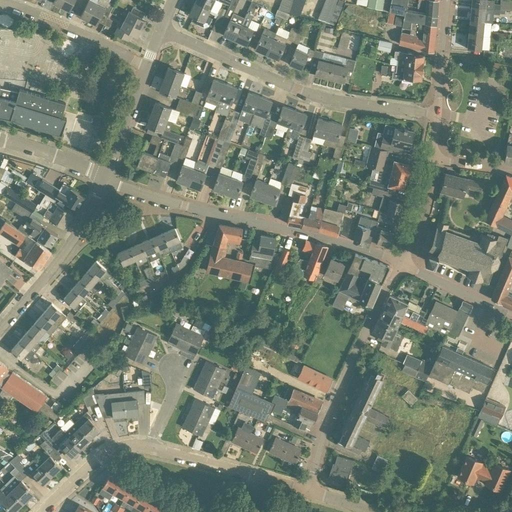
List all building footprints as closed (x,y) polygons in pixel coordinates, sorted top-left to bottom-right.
[(64,0),(61,7),(69,12),(71,8),(76,11),(81,0),(64,0)] [(81,0),(76,11),(82,14),(80,17),(89,21),(97,5),(99,0),(98,0),(96,5),(89,1),(88,0),(81,0)] [(99,0),(97,5),(89,21),(97,25),(98,22),(103,25),(107,18),(113,5),(109,2),(110,0),(99,0)] [(195,0),(194,3),(210,11),(214,0),(195,0)] [(229,7),(225,18),(230,20),(223,36),(234,41),(241,25),(246,14),(244,18),(233,13),(234,9),(235,10),(239,0),(232,0),(232,1),(229,7)] [(282,0),(281,4),(292,8),(294,3),(287,0),(282,0)] [(334,26),(344,2),(339,0),(338,0),(338,2),(336,8),(333,13),(331,19),(329,24),(334,26)] [(403,20),(424,24),(424,23),(436,25),(437,16),(437,13),(426,12),(426,13),(406,11),(407,0),(369,0),(369,1),(368,7),(389,11),(394,13),(396,13),(404,15),(403,20)] [(426,9),(426,12),(437,13),(438,0),(437,0),(417,0),(417,8),(426,9)] [(485,8),(499,10),(500,5),(494,4),(494,2),(486,1),(485,0),(472,0),(472,7),(485,8)] [(246,14),(241,25),(234,41),(246,46),(253,30),(247,28),(252,16),(257,5),(251,2),(246,14)] [(210,11),(194,3),(189,15),(204,22),(210,11)] [(303,6),(294,3),(292,8),(301,12),(303,6)] [(333,13),(336,8),(324,3),(322,9),(333,13)] [(279,10),(290,14),(292,8),(281,4),(279,10)] [(348,6),(344,11),(350,17),(354,12),(348,6)] [(484,23),(484,16),(485,8),(472,7),(470,21),(484,23)] [(145,14),(143,13),(133,8),(130,13),(128,12),(124,20),(141,29),(145,21),(142,19),(145,14)] [(225,17),(227,11),(221,8),(219,14),(225,17)] [(301,12),(292,8),(290,14),(299,17),(301,12)] [(331,19),(333,13),(322,9),(320,14),(331,19)] [(290,14),(279,10),(278,10),(275,16),(279,18),(282,19),(287,21),(290,14)] [(392,25),(394,13),(389,11),(386,23),(392,25)] [(410,30),(409,37),(400,34),(399,44),(433,53),(436,25),(424,23),(424,24),(403,20),(404,15),(396,13),(394,25),(402,27),(401,29),(410,30)] [(320,14),(317,20),(329,24),(331,19),(320,14)] [(218,33),(225,18),(219,15),(212,30),(218,33)] [(112,21),(107,18),(103,25),(109,27),(112,21)] [(141,29),(124,20),(120,29),(118,28),(114,34),(128,42),(131,35),(137,38),(141,29)] [(482,37),(482,36),(483,30),(484,23),(470,21),(469,35),(482,37)] [(266,55),(275,34),(276,33),(265,28),(260,26),(259,28),(264,30),(262,35),(262,34),(255,50),(266,55)] [(292,42),(297,31),(292,28),(286,40),(292,42)] [(297,31),(292,42),(298,45),(303,33),(297,31)] [(360,36),(342,31),(337,52),(355,56),(360,36)] [(285,44),(284,44),(286,39),(275,34),(266,55),(278,60),(285,44)] [(481,51),(482,37),(469,35),(467,49),(481,51)] [(391,43),(379,40),(376,48),(389,52),(391,43)] [(311,65),(312,62),(315,51),(309,49),(306,54),(296,49),(289,65),(301,70),(304,63),(311,65)] [(315,51),(312,62),(318,63),(315,75),(329,79),(334,60),(326,58),(325,62),(321,61),(324,53),(315,51)] [(396,65),(407,66),(422,68),(423,56),(413,55),(413,53),(395,51),(394,58),(397,58),(396,65)] [(334,60),(329,79),(344,82),(347,70),(353,72),(355,61),(347,59),(345,67),(341,66),(342,62),(334,60)] [(372,72),(388,74),(389,64),(374,62),(372,72)] [(422,68),(407,66),(396,65),(395,72),(392,72),(392,79),(411,81),(411,79),(421,80),(422,68)] [(168,68),(163,80),(180,86),(184,74),(168,68)] [(185,72),(181,84),(187,86),(191,74),(185,72)] [(175,97),(180,86),(163,80),(159,91),(175,97)] [(217,106),(219,100),(225,84),(213,80),(207,96),(205,102),(217,106)] [(237,88),(225,84),(219,100),(225,103),(221,113),(227,115),(224,121),(217,138),(224,141),(235,111),(229,109),(230,105),(231,105),(237,88)] [(0,88),(0,86),(0,85),(0,116),(11,119),(14,120),(63,135),(63,134),(62,134),(66,119),(62,117),(66,104),(19,90),(18,92),(0,88)] [(191,103),(189,109),(187,115),(193,117),(197,105),(201,93),(196,91),(191,103)] [(250,124),(254,113),(260,97),(248,93),(242,109),(240,113),(235,111),(224,141),(229,143),(236,125),(238,120),(250,124)] [(260,97),(254,113),(266,117),(272,101),(260,97)] [(177,105),(189,109),(191,103),(180,98),(177,105)] [(150,114),(167,120),(171,109),(155,103),(150,114)] [(187,115),(189,109),(177,105),(175,110),(187,115)] [(197,105),(193,117),(199,119),(203,107),(197,105)] [(277,122),(289,127),(294,110),(283,106),(277,122)] [(299,136),(300,131),(306,115),(294,110),(289,127),(294,129),(293,133),(299,136)] [(146,126),(162,132),(160,137),(177,144),(180,136),(170,132),(173,123),(167,120),(150,114),(146,126)] [(103,120),(94,117),(92,124),(101,127),(103,120)] [(198,130),(201,121),(193,118),(190,128),(198,130)] [(313,135),(325,138),(330,122),(318,118),(313,135)] [(330,122),(325,138),(337,141),(342,125),(330,122)] [(265,137),(269,125),(263,123),(259,134),(265,137)] [(269,125),(265,137),(271,139),(275,127),(269,125)] [(383,134),(380,144),(379,149),(380,149),(386,150),(395,153),(397,146),(408,149),(413,132),(407,130),(407,129),(406,129),(405,131),(397,129),(395,136),(383,134)] [(355,130),(347,132),(346,138),(347,140),(357,138),(355,130)] [(152,172),(157,157),(159,152),(164,139),(152,135),(149,143),(157,146),(153,156),(142,152),(137,166),(152,172)] [(299,136),(295,148),(291,158),(298,160),(305,138),(299,136)] [(182,146),(178,158),(184,160),(191,140),(186,138),(182,146)] [(215,166),(224,141),(217,138),(216,144),(213,153),(209,164),(215,166)] [(305,138),(298,160),(297,164),(302,165),(304,160),(309,162),(310,158),(310,157),(311,153),(307,152),(311,140),(305,138)] [(229,143),(224,141),(215,166),(221,169),(225,157),(230,143),(229,143)] [(159,152),(157,157),(152,172),(165,177),(173,156),(178,158),(182,146),(174,143),(170,156),(159,152)] [(339,160),(342,148),(336,146),(335,148),(333,159),(339,160)] [(376,169),(389,172),(408,177),(409,173),(410,173),(412,165),(411,165),(394,161),(393,166),(383,164),(386,150),(380,149),(379,149),(370,147),(366,162),(354,160),(353,164),(376,169)] [(246,158),(250,159),(242,180),(249,182),(252,173),(259,154),(248,150),(241,148),(239,154),(246,156),(246,158)] [(259,154),(252,173),(258,176),(262,164),(265,156),(259,154)] [(205,174),(209,164),(197,160),(194,170),(188,186),(200,190),(206,174),(205,174)] [(287,186),(291,175),(294,165),(288,163),(285,172),(281,184),(287,186)] [(176,181),(188,186),(194,170),(182,165),(176,181)] [(37,205),(6,186),(4,184),(9,172),(5,170),(0,166),(0,192),(15,203),(32,213),(37,205)] [(404,190),(408,177),(389,172),(386,183),(388,184),(388,186),(404,190)] [(225,194),(230,178),(219,173),(213,190),(225,194)] [(501,257),(507,239),(498,235),(498,238),(491,235),(490,238),(480,234),(480,237),(474,235),(473,237),(447,227),(448,225),(441,222),(444,200),(445,196),(442,196),(444,192),(462,197),(464,187),(480,192),(482,184),(477,182),(455,176),(455,175),(452,174),(452,175),(445,174),(438,198),(442,199),(440,206),(438,221),(424,260),(434,264),(435,260),(461,269),(461,272),(466,274),(465,276),(488,284),(493,271),(493,270),(493,269),(494,269),(495,268),(496,267),(497,266),(497,265),(497,264),(498,263),(498,262),(498,260),(498,259),(498,258),(501,257)] [(511,177),(506,176),(493,201),(484,221),(511,234),(511,222),(499,218),(511,190),(511,177)] [(242,182),(230,178),(225,194),(236,198),(242,182)] [(87,199),(62,184),(58,189),(50,184),(42,179),(36,189),(53,199),(56,201),(58,198),(78,210),(79,209),(80,210),(82,206),(87,199)] [(368,187),(373,188),(380,190),(382,182),(370,179),(368,187)] [(261,201),(267,185),(256,180),(250,196),(261,201)] [(287,224),(301,227),(303,218),(304,216),(298,214),(301,204),(302,204),(307,188),(291,183),(288,195),(294,197),(287,224)] [(273,205),(279,189),(267,185),(261,201),(273,205)] [(399,219),(404,203),(395,201),(397,195),(380,190),(373,188),(371,194),(382,197),(378,211),(380,211),(380,212),(386,214),(386,215),(393,217),(399,219)] [(41,207),(38,212),(64,228),(68,221),(71,218),(70,217),(72,214),(51,202),(46,210),(41,207)] [(32,213),(15,203),(11,209),(27,220),(32,213)] [(346,206),(338,204),(336,211),(344,213),(346,206)] [(303,218),(301,227),(318,230),(324,210),(317,208),(316,213),(309,211),(308,219),(303,218)] [(324,210),(318,230),(337,236),(341,220),(325,215),(326,210),(324,210)] [(391,224),(393,217),(386,215),(386,214),(380,212),(378,220),(391,224)] [(373,238),(376,227),(366,224),(368,219),(361,217),(353,242),(368,247),(370,241),(371,238),(373,238)] [(0,232),(19,245),(26,235),(17,229),(0,218),(0,232)] [(29,224),(34,227),(30,233),(37,238),(50,246),(58,235),(32,219),(29,224)] [(389,229),(381,227),(376,226),(376,227),(373,238),(371,238),(370,241),(391,248),(395,234),(397,226),(391,224),(389,229)] [(240,244),(242,229),(219,225),(206,270),(248,281),(252,265),(241,263),(235,261),(224,258),(227,246),(224,246),(225,242),(240,244)] [(179,241),(180,241),(175,229),(163,234),(171,252),(182,248),(179,241)] [(152,239),(160,257),(170,252),(170,253),(171,252),(163,234),(152,239)] [(276,238),(260,235),(259,241),(253,240),(249,257),(248,261),(255,263),(255,266),(262,268),(263,259),(271,261),(276,238)] [(146,256),(148,262),(160,257),(152,239),(141,244),(146,256)] [(303,277),(315,281),(322,266),(320,265),(327,246),(316,243),(316,244),(306,241),(302,250),(312,255),(309,262),(299,258),(298,260),(296,267),(298,268),(305,271),(303,277)] [(31,264),(40,269),(51,252),(36,242),(28,255),(19,249),(15,255),(30,265),(31,264)] [(129,249),(135,261),(137,266),(147,261),(148,262),(146,256),(141,244),(129,249)] [(273,272),(280,275),(290,251),(283,248),(273,272)] [(123,266),(135,261),(129,249),(118,254),(123,266)] [(360,268),(364,257),(355,254),(343,278),(354,282),(360,268)] [(184,266),(189,258),(185,256),(184,255),(180,262),(176,264),(177,266),(179,270),(184,266)] [(370,272),(369,274),(364,272),(363,275),(381,284),(389,266),(364,257),(360,268),(370,272)] [(509,257),(500,276),(511,281),(511,277),(511,258),(509,258),(509,257)] [(322,266),(315,281),(315,282),(320,284),(322,279),(335,285),(336,280),(337,281),(344,265),(330,259),(326,268),(322,266)] [(0,284),(11,271),(0,261),(0,284)] [(88,271),(98,279),(106,270),(96,261),(88,271)] [(98,279),(88,271),(80,280),(90,288),(95,293),(103,284),(98,279)] [(118,286),(123,280),(116,273),(110,279),(118,286)] [(366,283),(363,289),(359,300),(372,306),(381,284),(363,275),(361,281),(366,283)] [(511,307),(511,294),(506,292),(511,281),(500,276),(491,299),(511,309),(511,308),(511,307)] [(353,283),(354,282),(343,278),(338,289),(354,297),(354,298),(359,300),(363,289),(353,283)] [(80,280),(72,289),(82,298),(90,288),(80,280)] [(122,290),(126,286),(121,282),(117,286),(122,290)] [(82,298),(72,289),(64,299),(74,307),(78,311),(86,301),(82,298)] [(348,296),(359,300),(354,298),(354,297),(338,289),(337,291),(335,297),(331,305),(342,310),(348,296)] [(151,308),(146,295),(137,299),(142,312),(151,308)] [(389,295),(384,306),(415,321),(419,314),(406,308),(408,304),(389,295)] [(469,312),(472,306),(462,301),(459,308),(464,310),(469,312)] [(424,325),(429,327),(446,336),(452,324),(457,312),(435,302),(427,320),(424,325)] [(44,313),(53,322),(58,326),(66,317),(61,313),(61,312),(52,304),(44,313)] [(400,321),(408,325),(406,329),(411,331),(412,327),(426,334),(429,327),(424,325),(420,323),(415,321),(384,306),(377,322),(395,330),(400,321)] [(124,320),(130,317),(127,307),(121,308),(121,310),(124,320)] [(458,312),(457,312),(452,324),(462,328),(466,320),(463,318),(466,311),(469,313),(469,312),(464,310),(459,308),(458,312)] [(70,312),(66,317),(73,323),(77,319),(70,312)] [(58,326),(53,322),(44,313),(35,323),(45,331),(50,335),(58,326),(58,327),(58,326)] [(206,325),(196,320),(192,328),(202,333),(206,325)] [(404,335),(395,330),(377,322),(372,331),(379,335),(377,339),(383,342),(381,345),(389,349),(389,348),(396,351),(404,335)] [(50,335),(45,331),(35,323),(27,332),(37,340),(41,344),(49,335),(50,335)] [(190,330),(176,323),(167,343),(173,346),(173,345),(182,348),(190,330)] [(157,336),(138,327),(131,341),(149,350),(153,342),(154,342),(157,336)] [(195,356),(203,340),(204,336),(190,330),(182,348),(190,352),(189,353),(195,356)] [(41,344),(37,340),(27,332),(19,341),(29,350),(34,353),(41,344)] [(129,345),(124,355),(144,364),(147,358),(146,358),(149,350),(131,341),(122,337),(120,341),(129,345)] [(34,353),(29,350),(19,341),(11,351),(21,359),(23,357),(27,361),(31,358),(34,354),(34,353)] [(472,387),(481,392),(483,392),(493,369),(442,346),(433,364),(428,375),(469,393),(472,387)] [(417,370),(428,375),(433,364),(422,359),(417,370)] [(6,371),(8,369),(0,361),(0,386),(3,388),(13,395),(38,413),(40,411),(54,421),(61,415),(42,402),(46,396),(12,372),(10,374),(6,371)] [(219,384),(226,370),(206,361),(203,367),(204,368),(201,376),(219,384)] [(304,362),(297,377),(328,391),(335,376),(304,362)] [(425,382),(428,375),(417,370),(404,364),(401,371),(425,382)] [(119,375),(122,369),(115,366),(112,372),(119,375)] [(228,406),(265,422),(273,403),(251,394),(260,372),(245,366),(228,406)] [(152,375),(142,371),(144,388),(151,387),(152,375)] [(369,442),(356,435),(364,417),(378,424),(379,423),(385,426),(389,417),(383,414),(369,407),(382,380),(375,376),(375,375),(371,372),(356,403),(353,401),(350,408),(353,409),(338,441),(337,444),(359,454),(361,450),(365,452),(369,442)] [(193,389),(213,398),(219,384),(201,376),(197,384),(196,383),(193,389)] [(98,402),(94,394),(92,387),(87,391),(92,405),(98,402)] [(3,388),(0,392),(0,397),(8,403),(13,395),(3,388)] [(318,413),(322,403),(293,390),(287,388),(283,398),(274,395),(271,401),(284,407),(287,400),(318,413)] [(417,399),(408,390),(401,396),(410,406),(417,399)] [(87,391),(82,396),(86,407),(92,405),(87,391)] [(137,404),(145,403),(143,391),(131,392),(123,393),(124,401),(126,416),(138,415),(137,404)] [(126,416),(124,401),(123,393),(117,394),(103,395),(103,394),(102,394),(102,393),(94,394),(98,402),(100,407),(112,406),(113,417),(126,416)] [(481,411),(501,419),(506,407),(486,398),(481,411)] [(208,422),(215,408),(195,399),(192,405),(193,406),(190,414),(208,422)] [(307,422),(312,424),(318,413),(287,400),(284,407),(296,411),(297,410),(299,411),(296,417),(295,417),(291,426),(303,430),(307,422)] [(74,423),(90,439),(99,430),(89,419),(91,417),(86,412),(74,423)] [(202,436),(204,432),(208,422),(190,414),(186,422),(185,421),(182,427),(202,436)] [(47,418),(43,422),(49,427),(52,422),(47,418)] [(476,438),(483,422),(480,420),(473,436),(476,438)] [(250,433),(253,426),(243,422),(240,429),(238,427),(235,433),(233,432),(228,441),(229,441),(230,440),(235,443),(234,444),(243,448),(250,433)] [(90,439),(74,423),(64,432),(80,449),(90,439)] [(39,435),(43,438),(50,446),(54,442),(43,431),(41,433),(39,435)] [(220,439),(225,441),(228,434),(224,431),(220,439)] [(70,458),(80,449),(64,432),(55,442),(70,458)] [(243,448),(250,451),(251,450),(256,452),(255,453),(257,454),(263,439),(250,433),(243,448)] [(275,454),(274,455),(281,458),(288,443),(275,438),(268,452),(269,453),(270,451),(275,454)] [(294,462),(293,463),(294,464),(301,449),(288,443),(281,458),(288,461),(289,460),(294,462)] [(5,466),(8,463),(10,461),(14,457),(8,454),(0,449),(0,458),(4,460),(1,463),(5,466)] [(50,456),(45,451),(45,450),(35,459),(51,476),(61,467),(50,456)] [(29,472),(31,474),(42,485),(51,476),(35,459),(34,458),(24,467),(20,461),(22,459),(18,454),(14,457),(10,461),(15,467),(24,477),(29,472)] [(383,474),(389,461),(377,455),(371,468),(383,474)] [(354,461),(347,459),(337,456),(333,470),(331,469),(328,478),(347,483),(354,461)] [(475,477),(480,480),(486,467),(480,464),(481,463),(467,457),(458,476),(472,483),(475,477)] [(492,469),(486,467),(480,480),(486,482),(486,484),(500,490),(508,470),(494,464),(492,469)] [(4,484),(11,491),(23,504),(33,494),(22,482),(21,482),(20,481),(24,477),(15,467),(10,472),(13,476),(4,484)] [(113,493),(120,482),(109,476),(99,493),(109,499),(113,493)] [(121,505),(124,500),(131,488),(120,482),(113,493),(123,499),(120,504),(121,505)] [(13,511),(23,504),(11,491),(4,484),(0,488),(0,500),(11,511),(13,511)] [(131,488),(124,500),(121,505),(131,511),(129,511),(130,511),(134,506),(141,494),(131,488)] [(371,497),(373,493),(361,489),(360,493),(371,497)] [(141,494),(134,506),(130,511),(145,511),(152,501),(141,494)] [(95,496),(91,502),(96,505),(99,499),(95,496)] [(152,501),(145,511),(159,511),(163,507),(152,501)] [(111,510),(113,511),(116,511),(120,506),(115,503),(111,510)]
